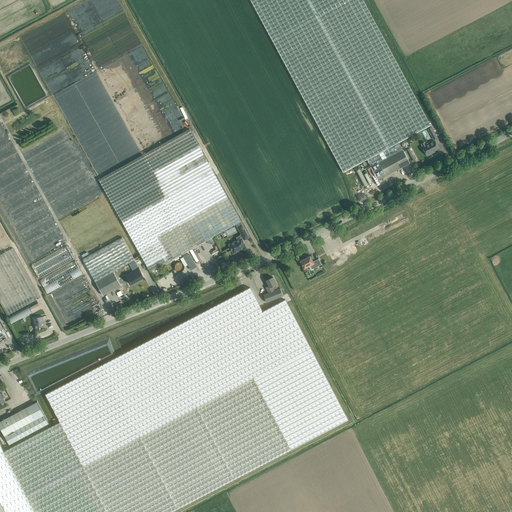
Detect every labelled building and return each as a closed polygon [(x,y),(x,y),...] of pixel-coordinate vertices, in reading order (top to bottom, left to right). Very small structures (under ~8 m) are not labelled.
[(343,172),(367,160),(378,180),(410,163),(399,142),(431,125),(362,0),(250,0),(271,39),(343,172)] [(241,221),(213,171),(189,128),(99,179),(122,221),(150,272),(241,221)] [(439,147),(435,140),(423,146),(427,155),(432,152),(432,151),(439,147)] [(356,170),(364,186),(372,182),(367,172),(363,175),(360,168),(356,170)] [(237,227),(244,240),(249,238),(241,224),(237,227)] [(96,282),(114,272),(135,260),(122,237),(83,259),(96,282)] [(242,237),(229,245),(234,253),(239,250),(238,249),(245,246),(242,240),(243,239),(242,237)] [(69,246),(31,263),(38,277),(75,260),(69,246)] [(0,301),(8,316),(41,297),(13,248),(0,254),(0,301)] [(191,270),(196,267),(189,254),(184,257),(191,270)] [(314,269),(313,268),(321,264),(319,258),(313,261),(310,256),(300,261),(304,268),(309,266),(311,270),(314,269)] [(40,279),(47,293),(83,274),(76,260),(40,279)] [(144,277),(139,267),(125,274),(131,284),(144,277)] [(114,272),(96,282),(103,295),(121,285),(114,272)] [(283,295),(280,288),(278,289),(276,284),(273,277),(266,280),(269,286),(266,287),(269,292),(263,294),(266,302),(283,295)] [(0,444),(0,499),(6,511),(171,511),(235,479),(348,420),(313,353),(303,333),(300,328),(285,299),(262,311),(250,287),(159,335),(45,394),(60,422),(4,451),(0,444)] [(37,301),(29,305),(31,309),(39,305),(37,301)] [(45,326),(44,321),(43,316),(33,318),(35,331),(40,330),(39,327),(45,326)] [(49,423),(37,401),(28,406),(0,421),(0,427),(5,436),(9,444),(49,423)]
